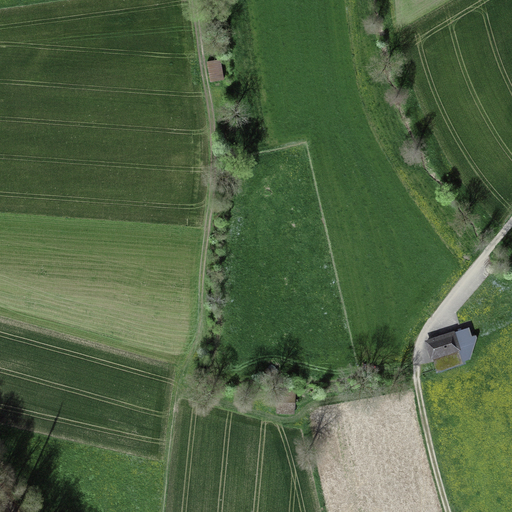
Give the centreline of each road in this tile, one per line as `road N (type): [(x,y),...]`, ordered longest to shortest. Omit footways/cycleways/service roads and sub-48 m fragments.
road 1 (track): [(416,379),(390,391),(309,402),(285,419),(177,393)]
road 2 (track): [(448,511),(416,379)]
